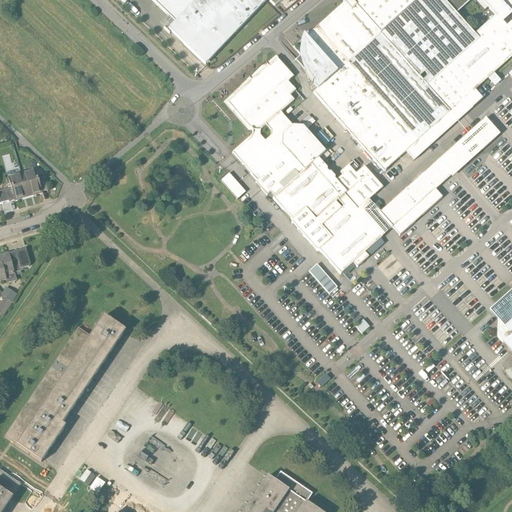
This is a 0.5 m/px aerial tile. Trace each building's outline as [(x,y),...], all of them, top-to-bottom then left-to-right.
[(150,0),(169,18),(174,23),(195,0),(150,0)] [(195,0),(174,23),(169,18),(161,26),(167,32),(168,30),(205,65),(266,0),(271,0),(270,2),(275,6),(282,0),(195,0)] [(300,53),(302,62),(305,70),(311,81),(318,91),(313,94),(384,173),(406,153),(414,161),(474,108),(482,100),(475,91),(487,80),(494,88),(501,82),(493,74),(511,56),(511,72),(510,74),(511,76),(511,0),(353,0),(351,2),(348,0),(346,0),(342,4),(343,5),(319,27),(309,31),(306,38),(305,39),(305,40),(304,40),(303,39),(301,42),(300,46),(300,53)] [(386,235),(392,229),(379,214),(373,208),(368,201),(383,188),(364,168),(356,175),(348,166),(340,173),(343,176),(336,182),(335,180),(335,178),(331,173),(328,174),(327,172),(327,169),(318,159),(325,153),(303,128),(292,127),(280,113),(294,101),(290,96),(296,91),(288,83),(293,77),(277,59),(266,68),(265,66),(262,68),(262,72),(251,81),(228,103),(253,131),(252,136),(232,154),(254,178),(256,177),(259,180),(255,184),(267,197),(270,193),(274,198),(273,199),(292,221),(292,222),(291,224),(316,252),(318,252),(319,251),(340,275),(353,264),(357,268),(368,258),(365,254),(386,235)] [(485,119),(379,214),(392,229),(399,237),(442,199),(435,191),(481,150),(482,151),(496,138),(495,136),(495,134),(496,133),(485,119)] [(35,171),(22,175),(28,197),(41,193),(41,192),(38,181),(35,171)] [(236,199),(244,192),(229,173),(220,180),(236,199)] [(14,200),(28,197),(22,175),(8,179),(11,188),(14,200)] [(41,192),(47,190),(44,179),(38,181),(41,192)] [(0,200),(1,204),(14,200),(11,188),(0,190),(0,200)] [(26,249),(8,255),(14,274),(21,272),(20,269),(29,267),(30,263),(26,249)] [(0,282),(5,281),(6,284),(16,281),(14,274),(8,255),(0,257),(0,282)] [(337,288),(316,265),(309,272),(329,295),(337,288)] [(1,296),(5,298),(12,302),(17,295),(6,288),(1,296)] [(511,295),(491,314),(493,316),(499,322),(499,338),(508,349),(511,353),(511,295)] [(0,313),(3,316),(12,302),(5,298),(0,306),(0,313)] [(77,328),(6,438),(40,460),(124,329),(103,316),(90,336),(77,328)] [(0,511),(2,511),(21,485),(0,471),(0,511)] [(267,476),(243,511),(326,511),(309,500),(313,493),(281,472),(275,481),(267,476)]
